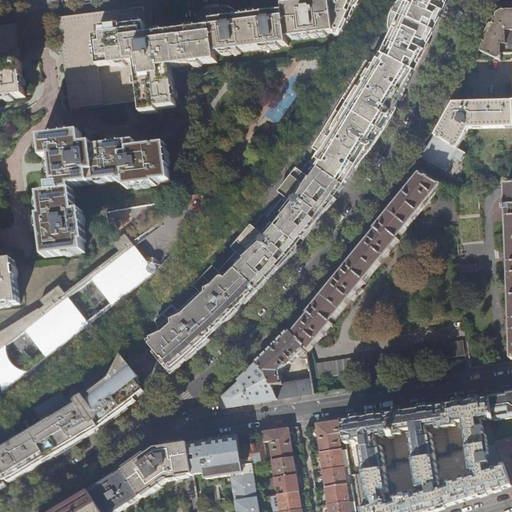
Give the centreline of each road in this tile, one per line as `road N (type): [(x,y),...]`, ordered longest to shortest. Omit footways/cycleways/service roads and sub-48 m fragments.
road 1 (residential): [(472,0),(445,68),(392,161),(251,335),(163,414)]
road 2 (residential): [(511,381),(293,413)]
road 3 (residential): [(163,414),(11,511)]
road 4 (residential): [(293,413),(202,425),(163,414)]
